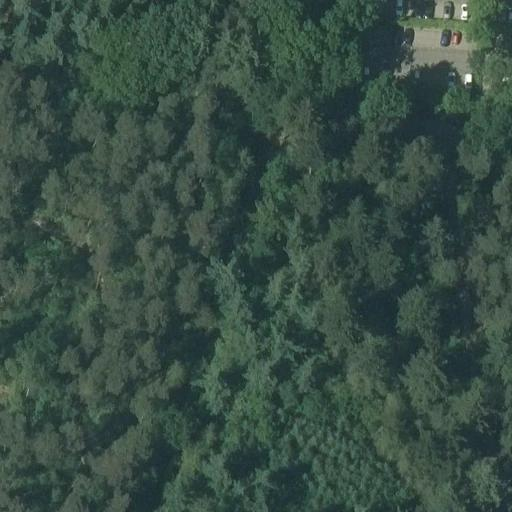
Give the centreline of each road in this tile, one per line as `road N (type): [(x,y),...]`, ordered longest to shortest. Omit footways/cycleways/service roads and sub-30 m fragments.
road 1 (track): [(459,134),(0,88)]
road 2 (track): [(503,511),(455,260),(459,134)]
road 3 (unknown): [(511,61),(389,52),(361,35),(359,0)]
